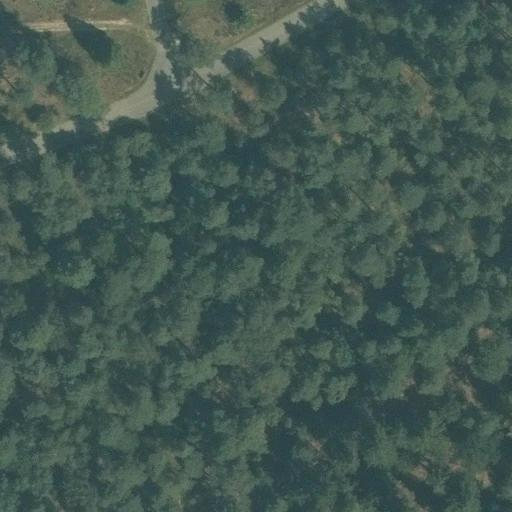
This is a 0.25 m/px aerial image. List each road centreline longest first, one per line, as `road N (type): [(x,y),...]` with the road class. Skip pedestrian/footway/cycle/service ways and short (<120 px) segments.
road 1 (unclassified): [(0,157),(171,88)]
road 2 (unclassified): [(171,88),(333,0)]
road 3 (track): [(0,28),(158,19)]
